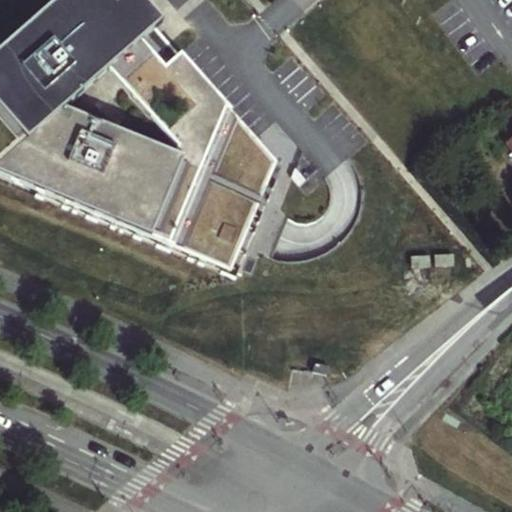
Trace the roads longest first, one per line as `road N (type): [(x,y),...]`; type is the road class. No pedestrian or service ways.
road 1 (primary): [(294,459),(0,317)]
road 2 (tertiary): [(504,294),(294,459)]
road 3 (tertiary): [(333,480),(504,294)]
road 4 (primary): [(0,428),(174,511)]
